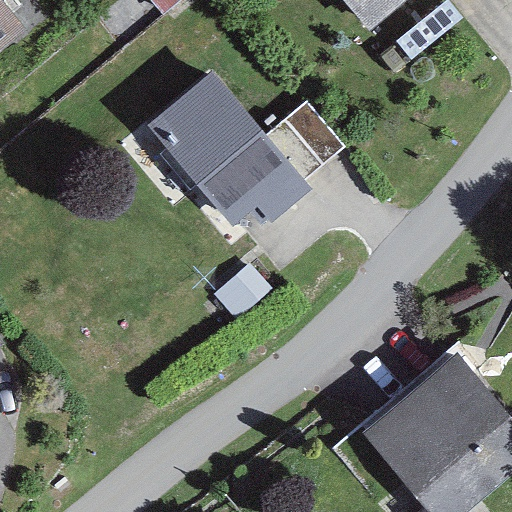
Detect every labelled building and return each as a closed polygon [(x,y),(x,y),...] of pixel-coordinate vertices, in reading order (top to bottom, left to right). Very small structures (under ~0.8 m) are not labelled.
[(35,0),(0,0),(0,42),(43,8),(35,0)] [(339,0),(371,38),(416,0),(339,0)] [(214,81),(149,136),(231,234),(255,214),(270,231),(311,197),(214,81)] [(305,106),(265,140),(305,185),(344,151),(305,106)] [(250,267),(214,298),(236,323),(272,293),(250,267)] [(511,424),(452,353),(358,430),(426,511),(470,511),(511,477),(511,424)]
